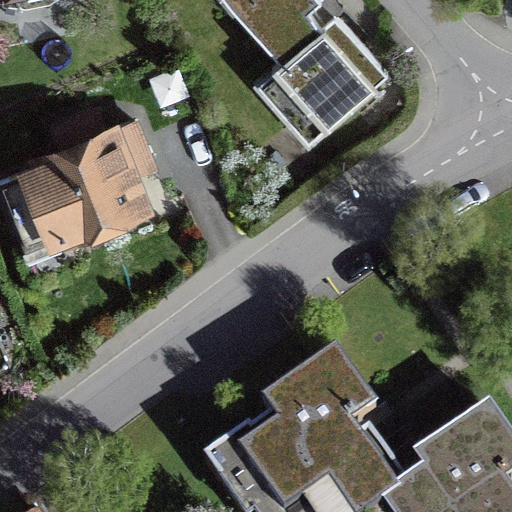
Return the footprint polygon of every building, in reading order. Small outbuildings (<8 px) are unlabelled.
[(314,0),(229,0),(281,57),(272,65),(274,68),(258,82),(308,140),(387,71),(334,10),(321,22),(308,6),(314,0)] [(38,159),(39,164),(0,179),(0,186),(25,248),(141,202),(128,167),(150,158),(135,120),(102,134),(92,107),(51,123),(62,150),(38,159)] [(0,365),(10,361),(0,338),(0,365)] [(377,511),(408,491),(407,489),(368,434),(357,441),(349,430),(375,412),(335,355),(263,406),(272,419),(251,433),(249,430),(204,461),(232,501),(251,487),(265,507),(257,511),(377,511)] [(408,491),(377,511),(511,511),(511,498),(511,499),(503,488),(511,481),(511,445),(489,413),(416,464),(425,477),(407,489),(408,491)]
